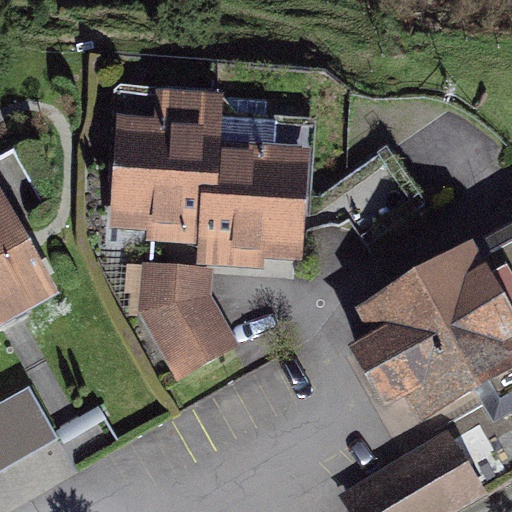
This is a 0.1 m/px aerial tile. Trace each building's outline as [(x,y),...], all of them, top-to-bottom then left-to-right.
[(180,239),(205,240),(215,109),(164,106),(164,99),(124,97),(116,228),(181,232),(180,239)] [(215,102),(215,109),(205,240),(204,254),(296,260),(304,129),(265,127),(266,105),(215,102)] [(0,325),(52,298),(11,224),(42,205),(15,153),(0,160),(0,325)] [(379,157),(322,199),(342,227),(351,221),(369,248),(418,214),(379,157)] [(511,239),(368,321),(383,347),(361,359),(388,408),(410,396),(424,421),(479,390),(495,419),(511,409),(511,239)] [(145,316),(182,382),(234,352),(206,305),(208,274),(149,269),(145,316)] [(29,394),(0,410),(0,472),(55,441),(29,394)] [(458,511),(480,499),(448,446),(351,504),(355,511),(458,511)]
